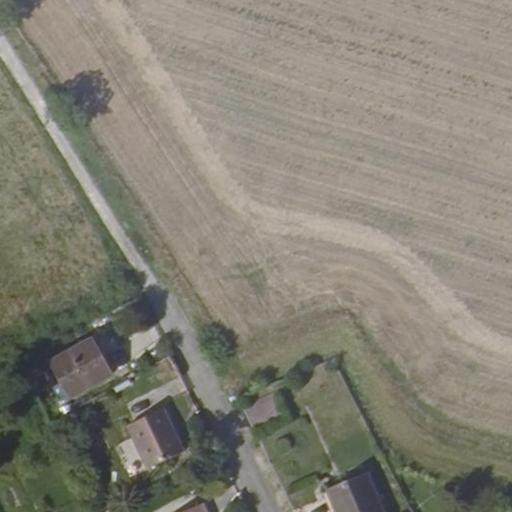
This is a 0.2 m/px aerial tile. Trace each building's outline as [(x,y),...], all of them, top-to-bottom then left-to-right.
[(115,380),(96,345),(54,367),(73,402),(115,380)] [(36,388),(48,383),(36,359),(25,365),(36,388)] [(271,394),(240,407),(251,431),(281,419),(271,394)] [(149,474),(186,458),(166,414),(130,430),(149,474)] [(334,511),(381,511),(365,476),(326,493),(334,511)]
